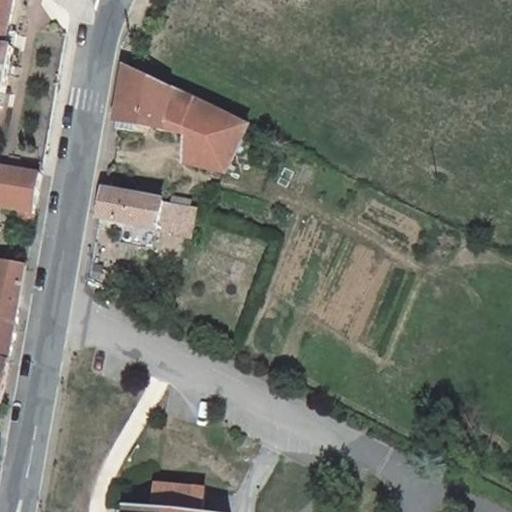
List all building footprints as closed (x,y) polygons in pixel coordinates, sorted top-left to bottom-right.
[(0,0),(0,96),(0,94),(7,95),(14,52),(8,50),(17,0),(0,0)] [(177,92),(129,69),(127,82),(123,104),(119,125),(162,133),(170,134),(177,92)] [(229,177),(250,128),(177,92),(170,134),(188,138),(187,166),(229,177)] [(16,230),(31,232),(39,183),(41,177),(0,168),(0,207),(18,211),(16,230)] [(196,209),(192,209),(172,205),(106,193),(101,221),(191,240),(196,209)] [(173,200),(172,205),(192,209),(193,204),(173,200)] [(2,262),(0,269),(0,322),(16,326),(26,269),(2,262)] [(0,363),(3,365),(9,366),(16,326),(0,322),(0,363)] [(0,400),(3,401),(9,366),(3,365),(0,363),(0,400)] [(203,511),(206,492),(157,487),(155,511),(124,507),(123,511),(203,511)]
